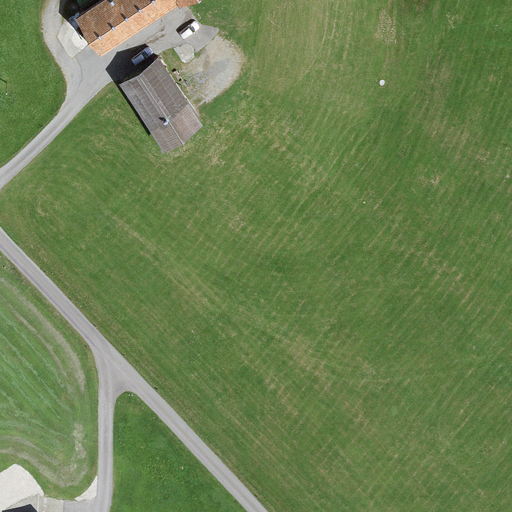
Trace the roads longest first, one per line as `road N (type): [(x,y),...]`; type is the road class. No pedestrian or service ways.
road 1 (unclassified): [(259,511),(0,239)]
road 2 (track): [(116,360),(105,371),(102,511)]
